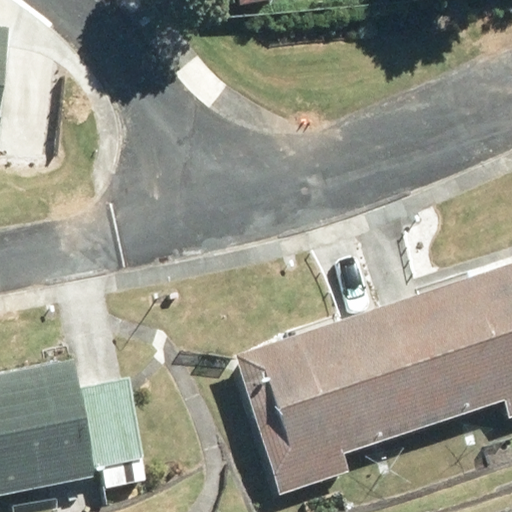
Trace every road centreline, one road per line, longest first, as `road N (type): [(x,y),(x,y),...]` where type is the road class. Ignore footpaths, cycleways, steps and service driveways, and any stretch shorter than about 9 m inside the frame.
road 1 (residential): [(210,243),(315,222),(511,133)]
road 2 (residential): [(210,243),(120,62),(51,0)]
road 3 (residential): [(0,285),(210,243)]
